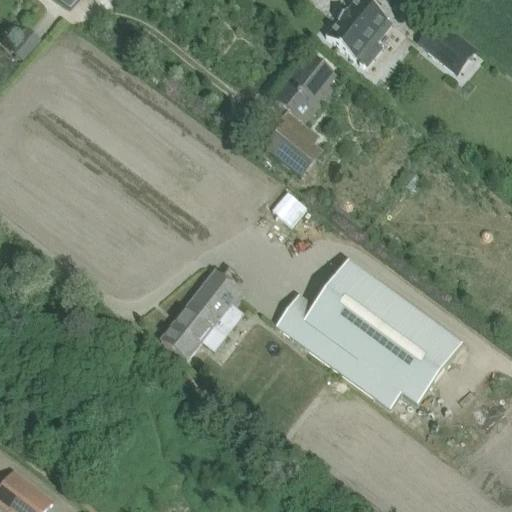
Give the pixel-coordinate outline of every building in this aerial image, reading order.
[(54,0),(70,12),(79,0),(54,0)] [(359,0),(357,0),(325,40),(355,63),(388,22),(359,0)] [(94,20),(97,27),(116,19),(113,11),(94,20)] [(444,31),(425,55),(453,77),(472,53),(444,31)] [(12,55),(22,63),(39,44),(27,33),(10,53),(12,55)] [(284,125),(263,151),(291,174),(313,148),(319,140),(303,128),(315,112),(326,98),(322,95),(335,79),(327,72),(311,60),(275,105),(286,114),(280,122),(284,125)] [(305,212),(286,197),(272,215),(290,230),(305,212)] [(418,410),(463,348),(348,264),(314,310),(299,299),(276,330),(390,413),(401,398),(418,410)] [(216,275),(160,344),(176,357),(186,365),(201,346),(214,357),(226,341),(213,331),(231,309),(234,311),(245,298),(232,287),(216,275)] [(0,511),(46,511),(51,506),(13,477),(0,494),(0,511)]
